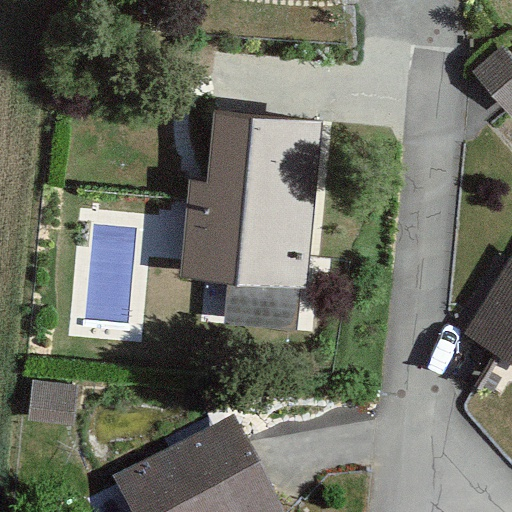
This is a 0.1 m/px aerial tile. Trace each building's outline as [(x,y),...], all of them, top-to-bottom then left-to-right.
[(475,69),(511,109),(511,46),(506,40),(475,69)] [(193,169),(183,263),(307,275),(324,114),(221,104),(214,171),(193,169)] [(511,250),(466,320),(511,350),(511,250)] [(26,419),(79,424),(82,381),(30,377),(26,419)] [(111,474),(128,511),(282,511),(237,415),(111,474)]
